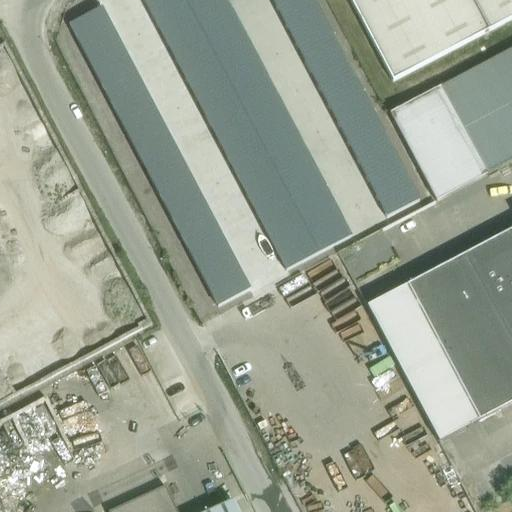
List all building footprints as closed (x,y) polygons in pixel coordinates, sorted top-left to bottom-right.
[(184,0),(144,0),(159,28),(190,11),(184,0)] [(184,0),(190,11),(211,0),(184,0)] [(224,0),(211,0),(190,11),(200,29),(231,13),(224,0)] [(272,0),(278,11),(298,0),(272,0)] [(312,0),(298,0),(278,11),(287,29),(319,12),(312,0)] [(511,0),(349,0),(393,83),(511,20),(511,0)] [(79,44),(112,27),(102,9),(69,26),(79,44)] [(190,11),(159,28),(168,46),(200,29),(190,11)] [(319,12),(287,29),(297,47),(328,30),(319,12)] [(231,13),(200,29),(209,47),(240,31),(231,13)] [(88,62),(121,45),(112,27),(79,44),(88,62)] [(200,29),(168,46),(178,64),(209,47),(200,29)] [(328,30),(297,47),(306,65),(338,48),(328,30)] [(240,31),(209,47),(218,65),(250,49),(240,31)] [(121,45),(88,62),(98,80),(131,63),(121,45)] [(209,47),(178,64),(187,82),(218,65),(209,47)] [(338,48),(306,65),(319,90),(351,73),(338,48)] [(250,49),(218,65),(228,83),(259,67),(250,49)] [(511,49),(440,87),(390,114),(436,202),(487,176),(511,162),(511,49)] [(98,80),(107,98),(140,81),(131,63),(98,80)] [(218,65),(187,82),(197,100),(228,83),(218,65)] [(259,67),(228,83),(237,101),(269,85),(259,67)] [(351,73),(319,90),(329,108),(360,91),(351,73)] [(150,99),(140,81),(107,98),(117,116),(150,99)] [(228,83),(197,100),(206,117),(237,101),(228,83)] [(269,85),(237,101),(251,126),(282,109),(269,85)] [(360,91),(329,108),(338,126),(370,109),(360,91)] [(126,134),(159,117),(150,99),(117,116),(126,134)] [(237,101),(206,117),(219,142),(251,126),(237,101)] [(282,109),(251,126),(260,144),(291,127),(282,109)] [(370,109),(338,126),(348,144),(379,127),(370,109)] [(159,117),(126,134),(136,152),(169,135),(159,117)] [(251,126),(219,142),(229,160),(260,144),(251,126)] [(291,127),(260,144),(269,162),(301,145),(291,127)] [(379,127),(348,144),(349,146),(357,162),(389,145),(380,129),(379,127)] [(185,165),(169,135),(136,152),(152,182),(185,165)] [(260,144),(229,160),(238,178),(269,162),(260,144)] [(301,145),(269,162),(279,180),(310,163),(301,145)] [(389,145),(357,162),(367,179),(398,163),(389,145)] [(269,162),(238,178),(248,196),(279,180),(269,162)] [(310,163),(279,180),(286,193),(288,198),(320,181),(317,177),(310,163)] [(398,163),(367,179),(376,197),(407,181),(398,163)] [(161,200),(194,183),(185,165),(152,182),(161,200)] [(279,180),(248,196),(255,210),(257,214),(288,198),(286,193),(279,180)] [(320,181),(288,198),(298,216),(329,199),(320,181)] [(407,181),(376,197),(386,215),(417,199),(407,181)] [(171,218),(204,201),(194,183),(161,200),(171,218)] [(288,198),(257,214),(266,232),(298,216),(288,198)] [(329,199),(298,216),(307,234),(339,217),(329,199)] [(180,236),(213,219),(204,201),(171,218),(180,236)] [(298,216),(266,232),(276,250),(307,234),(298,216)] [(339,217),(307,234),(317,252),(348,235),(339,217)] [(180,236),(190,255),(223,237),(213,219),(180,236)] [(511,229),(368,306),(440,442),(511,403),(511,229)] [(307,234),(276,250),(285,268),(317,252),(307,234)] [(223,237),(190,255),(199,273),(232,255),(223,237)] [(199,273),(209,291),(242,273),(232,255),(199,273)] [(251,291),(242,273),(209,291),(218,309),(251,291)] [(176,511),(166,488),(113,511),(176,511)] [(237,511),(233,503),(214,511),(237,511)]
